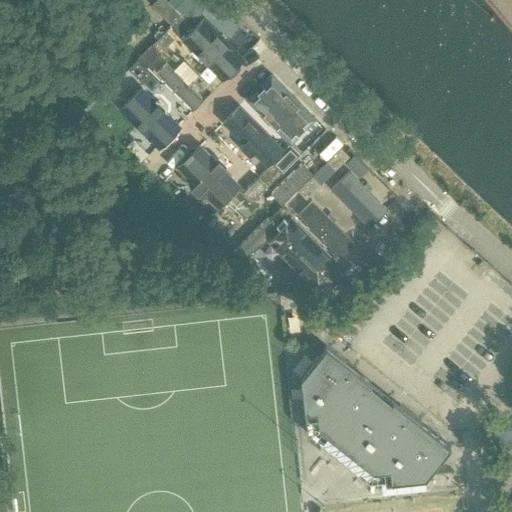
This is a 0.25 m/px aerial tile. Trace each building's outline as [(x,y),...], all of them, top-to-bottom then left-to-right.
[(171,25),(181,15),(166,0),(155,0),(150,4),(171,25)] [(179,34),(204,9),(195,1),(181,15),(171,25),(170,26),(179,34)] [(226,75),(240,62),(245,57),(203,16),(180,39),(221,80),(226,75)] [(136,58),(146,67),(160,53),(159,52),(174,38),(166,29),(151,44),(151,43),(136,58)] [(193,88),(184,79),(164,58),(154,68),(185,99),(195,90),(193,88)] [(127,69),(142,83),(150,75),(135,60),(127,69)] [(290,144),(316,118),(272,73),(270,71),(244,97),(246,99),(290,144)] [(161,146),(178,129),(181,125),(180,123),(166,110),(166,105),(160,98),(155,99),(141,85),(117,108),(156,147),(158,149),(161,146)] [(266,166),(271,161),(284,148),(240,105),(239,103),(221,121),(223,122),(242,142),(238,145),(249,157),(253,153),(266,166)] [(199,142),(196,145),(195,145),(174,166),(216,208),(219,205),(224,200),(237,187),(238,186),(240,184),(227,170),(228,166),(221,159),(216,159),(201,144),(199,142)] [(273,162),(281,170),(298,154),(292,149),(294,146),(291,143),(289,145),(273,162)] [(341,147),(325,162),(321,167),(329,175),(349,155),(341,147)] [(258,177),(267,186),(282,171),(281,170),(273,162),(258,177)] [(387,208),(386,207),(348,169),(329,187),(368,226),(387,208)] [(312,175),(297,190),(306,198),(321,184),(312,175)] [(258,177),(244,191),(252,200),(267,186),(258,177)] [(238,186),(237,187),(224,200),(243,219),(258,205),(252,200),(244,191),(238,186)] [(297,213),(340,256),(354,241),(311,199),(297,213)] [(283,203),(254,232),(263,241),(292,212),(283,203)] [(266,245),(308,287),(309,288),(322,274),(311,262),(319,254),(297,231),(288,240),(279,231),(266,245)] [(263,246),(252,235),(235,252),(246,263),(263,246)] [(358,275),(348,265),(346,266),(333,279),(317,294),(327,305),(358,275)] [(307,433),(338,458),(388,396),(354,368),(326,345),(300,377),(307,433)] [(388,396),(338,458),(343,462),(347,458),(353,463),(361,470),(358,474),(369,483),(425,477),(450,445),(395,401),(388,396)]
